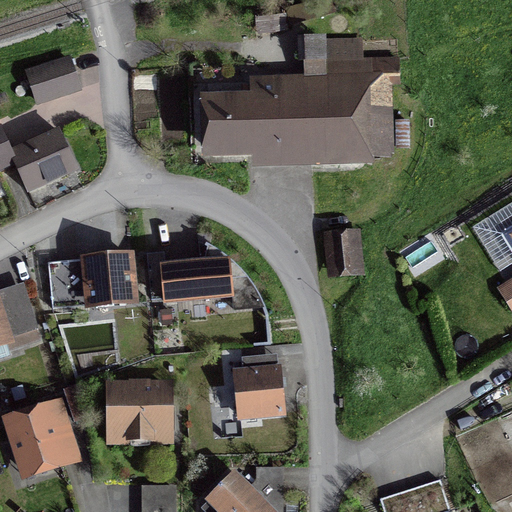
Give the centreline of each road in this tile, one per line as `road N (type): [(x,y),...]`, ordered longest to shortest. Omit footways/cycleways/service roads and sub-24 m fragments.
road 1 (residential): [(129,191),(205,197),(251,223),(286,259),(313,329),(325,479)]
road 2 (residential): [(325,479),(511,361)]
road 3 (residential): [(96,0),(129,191)]
road 4 (residential): [(0,245),(129,191)]
